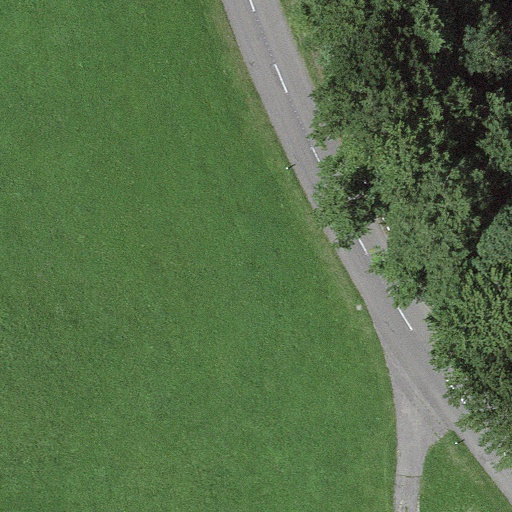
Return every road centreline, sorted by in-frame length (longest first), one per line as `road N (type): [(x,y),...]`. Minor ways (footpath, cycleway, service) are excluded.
road 1 (tertiary): [(511,461),(400,312),(314,150),(251,0)]
road 2 (track): [(406,511),(414,438),(440,371)]
